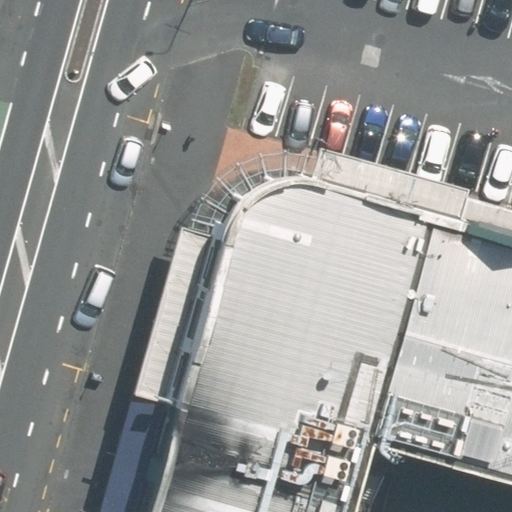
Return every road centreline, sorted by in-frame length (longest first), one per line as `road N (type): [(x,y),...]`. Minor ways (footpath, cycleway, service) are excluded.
road 1 (primary): [(51,152),(0,339)]
road 2 (primary): [(149,0),(125,88),(51,152)]
road 3 (primary): [(51,152),(21,65),(39,0)]
